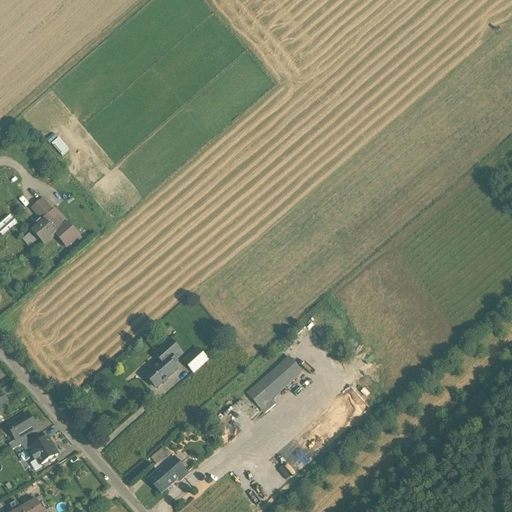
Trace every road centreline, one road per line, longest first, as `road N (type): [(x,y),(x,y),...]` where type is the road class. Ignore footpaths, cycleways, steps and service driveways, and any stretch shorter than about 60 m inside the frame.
road 1 (residential): [(136,511),(0,351)]
road 2 (track): [(157,0),(0,136)]
road 3 (unknown): [(162,511),(184,483),(317,381)]
road 4 (track): [(511,388),(373,511)]
